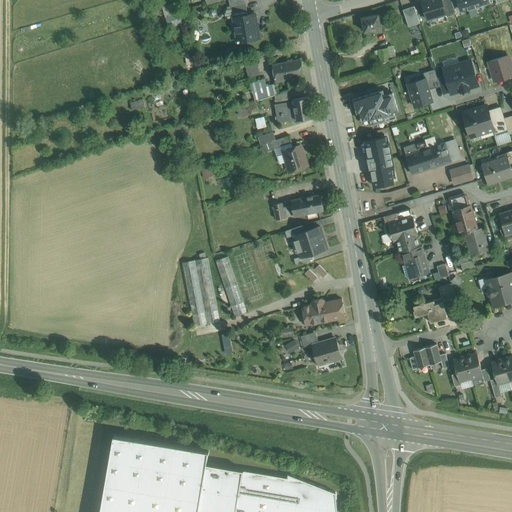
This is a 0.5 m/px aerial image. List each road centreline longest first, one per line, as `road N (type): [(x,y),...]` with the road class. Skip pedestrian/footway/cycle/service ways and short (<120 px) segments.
road 1 (secondary): [(384,426),(0,364)]
road 2 (tertiary): [(311,16),(376,350)]
road 3 (track): [(8,308),(8,0)]
road 4 (secondary): [(511,446),(384,426)]
